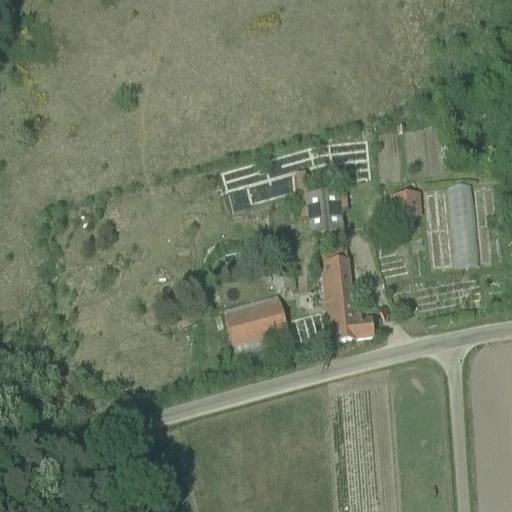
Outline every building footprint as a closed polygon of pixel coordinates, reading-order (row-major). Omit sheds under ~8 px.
[(295,175),(298,196),(307,195),(305,174),(295,175)] [(449,192),(425,193),(429,272),(453,271),(449,192)] [(304,198),(308,239),(343,235),(339,194),(304,198)] [(419,219),(417,197),(380,200),(382,222),(419,219)] [(355,343),(372,342),(370,324),(360,325),(359,319),(353,319),(346,252),(319,255),(322,279),(329,347),(355,344),(355,343)] [(270,273),(276,296),(293,292),(288,268),(270,273)] [(287,336),(281,317),(279,306),(224,321),(232,350),(287,336)] [(168,330),(187,325),(184,314),(165,319),(168,330)]
